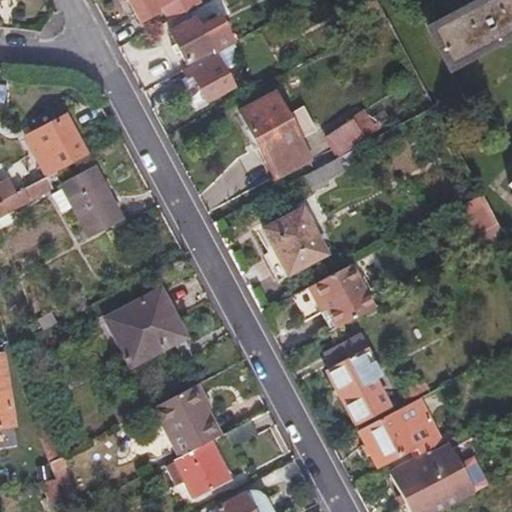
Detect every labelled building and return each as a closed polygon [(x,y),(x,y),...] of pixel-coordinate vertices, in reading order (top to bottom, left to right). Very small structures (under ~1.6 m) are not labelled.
[(157,10),(160,8),(168,23),(201,5),(198,0),(128,0),(141,23),(158,14),(157,10)] [(511,0),(495,0),(431,34),(452,72),(511,40),(511,0)] [(195,19),(169,33),(185,64),(212,50),(215,54),(235,43),(223,21),(202,32),(195,19)] [(185,64),(188,69),(215,54),(212,50),(185,64)] [(191,78),(205,103),(233,88),(215,54),(188,69),(182,72),(186,80),(191,78)] [(186,80),(200,105),(205,103),(191,78),(186,80)] [(238,113),(273,179),(310,159),(274,94),(238,113)] [(335,128),(345,149),(364,139),(379,128),(377,123),(372,125),(365,112),(335,128)] [(24,136),(45,177),(86,155),(65,115),(24,136)] [(336,159),(303,177),(310,190),(324,182),(324,179),(341,170),(336,159)] [(59,183),(88,238),(120,220),(91,167),(59,183)] [(13,195),(0,201),(0,216),(52,190),(45,177),(13,195)] [(0,201),(13,195),(5,181),(0,183),(0,201)] [(485,193),(462,204),(482,248),(505,237),(485,193)] [(263,232),(287,280),(328,259),(302,211),(263,232)] [(264,259),(279,284),(287,280),(263,232),(257,235),(269,256),(264,259)] [(308,289),(316,304),(323,301),(329,311),(337,329),(373,310),(350,266),(308,289)] [(106,321),(131,367),(183,339),(158,293),(106,321)] [(316,304),(321,314),(329,311),(323,301),(316,304)] [(325,366),(343,397),(341,398),(356,425),(388,408),(368,369),(376,366),(356,331),(324,347),(331,362),(325,366)] [(0,414),(10,413),(4,373),(0,373),(0,414)] [(425,377),(402,389),(407,398),(430,386),(425,377)] [(155,405),(180,455),(208,440),(220,433),(195,384),(155,405)] [(359,431),(378,465),(411,448),(416,446),(421,454),(431,449),(446,441),(443,435),(423,397),(359,431)] [(0,414),(0,428),(12,427),(10,413),(0,414)] [(227,430),(235,446),(257,434),(249,418),(227,430)] [(432,452),(392,475),(411,511),(437,511),(475,492),(453,449),(471,440),(467,430),(458,434),(449,439),(446,441),(431,449),(432,452)] [(455,430),(443,435),(446,441),(449,439),(458,434),(455,430)] [(41,442),(48,463),(55,459),(48,440),(41,442)] [(185,477),(195,495),(229,478),(208,440),(180,455),(175,458),(185,477)] [(411,448),(416,457),(421,454),(416,446),(411,448)] [(175,458),(160,466),(170,485),(185,477),(175,458)] [(56,480),(60,491),(69,488),(66,477),(56,480)] [(42,485),(45,502),(59,500),(54,483),(42,485)] [(60,491),(65,507),(74,504),(69,488),(60,491)] [(270,511),(260,493),(251,490),(216,508),(217,511),(270,511)]
